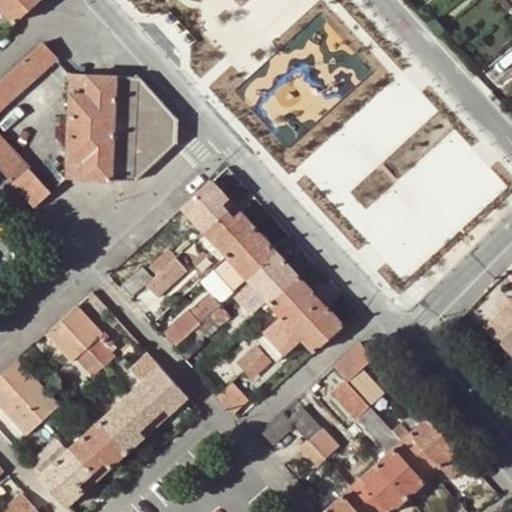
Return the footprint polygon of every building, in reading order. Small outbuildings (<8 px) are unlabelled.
[(0,0),(0,6),(14,22),(38,0),(0,0)] [(0,80),(0,166),(35,205),(51,192),(0,135),(0,109),(57,58),(43,42),(0,80)] [(71,73),(66,178),(139,180),(179,144),(177,116),(142,76),(71,73)] [(205,233),(235,205),(212,180),(182,208),(205,233)] [(205,233),(226,256),(256,229),(235,205),(205,233)] [(256,229),(226,256),(229,259),(249,281),(278,254),(256,229)] [(159,274),(176,259),(168,251),(151,265),(159,274)] [(266,300),(272,306),(301,279),(278,254),(249,281),(266,300)] [(187,270),(176,259),(159,274),(148,284),(159,296),(187,270)] [(249,281),(229,259),(217,271),(236,292),(249,281)] [(148,284),(159,274),(151,265),(148,262),(124,284),(134,296),(148,284)] [(301,279),(272,306),(281,316),(293,329),(323,302),(301,279)] [(253,311),(266,300),(249,281),(236,292),(253,311)] [(202,323),(219,307),(208,294),(168,330),(179,344),(192,332),(202,323)] [(511,301),(486,329),(511,354),(511,301)] [(342,324),(323,302),(293,329),(303,341),(313,351),(342,324)] [(65,321),(88,347),(100,337),(108,346),(113,341),(81,306),(65,321)] [(224,313),(219,307),(202,323),(208,329),(224,313)] [(229,317),(224,313),(208,329),(202,323),(192,332),(195,335),(202,343),(229,317)] [(293,329),(281,316),(257,338),(269,351),(293,329)] [(73,361),(88,347),(65,321),(49,335),(73,361)] [(303,341),(293,329),(269,351),(279,363),(303,341)] [(202,343),(195,335),(178,350),(186,359),(203,344),(202,343)] [(359,344),(334,366),(345,378),(347,380),(372,357),(359,344)] [(238,362),(246,371),(264,355),(255,347),(238,362)] [(130,394),(153,419),(159,413),(164,419),(188,396),(148,353),(131,368),(144,381),(130,394)] [(264,355),(246,371),(251,377),(269,362),(264,355)] [(20,361),(3,377),(42,419),(59,404),(20,361)] [(42,419),(3,377),(0,379),(0,399),(29,432),(42,419)] [(356,418),(388,453),(393,448),(420,477),(429,470),(401,440),(374,410),(359,393),(347,380),(345,378),(330,393),(354,420),(356,418)] [(248,402),(232,383),(219,396),(235,413),(248,402)] [(359,393),(374,410),(384,401),(369,384),(359,393)] [(130,394),(100,420),(128,451),(145,435),(141,429),(146,424),(153,419),(130,394)] [(291,418),(310,438),(322,429),(302,408),(291,418)] [(296,431),(281,415),(260,433),(276,449),(296,431)] [(440,466),(458,450),(427,417),(409,433),(436,463),(440,466)] [(128,451),(100,420),(69,449),(92,474),(99,467),(105,462),(109,467),(128,451)] [(141,429),(145,435),(151,430),(146,424),(141,429)] [(310,438),(308,440),(324,456),(325,455),(329,459),(340,449),(322,429),(310,438)] [(401,440),(429,470),(436,463),(409,433),(401,440)] [(324,456),(308,440),(301,447),(315,463),(324,456)] [(388,453),(376,463),(407,497),(424,481),(420,477),(393,448),(388,453)] [(92,474),(69,449),(39,475),(67,506),(90,485),(85,480),(92,474)] [(104,472),(109,467),(105,462),(99,467),(104,472)] [(376,463),(359,480),(386,510),(387,511),(390,511),(407,497),(376,463)] [(359,480),(351,486),(374,511),(383,511),(386,510),(359,480)] [(374,511),(351,486),(342,494),(358,511),(374,511)] [(358,511),(342,494),(325,510),(326,511),(358,511)] [(4,511),(31,511),(34,509),(23,496),(4,511)]
